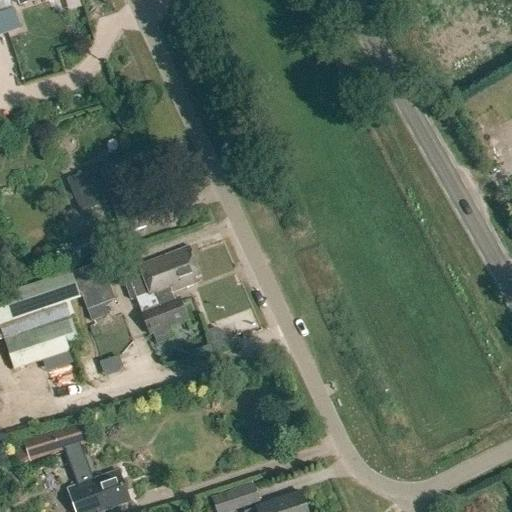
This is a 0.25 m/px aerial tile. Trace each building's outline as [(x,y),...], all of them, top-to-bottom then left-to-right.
[(87,42),(65,50),(70,64),(92,55),(87,42)] [(67,182),(80,214),(109,202),(124,238),(146,229),(126,182),(153,171),(145,152),(139,154),(139,152),(67,182)] [(74,242),(81,260),(111,249),(104,230),(74,242)] [(193,281),(199,279),(189,249),(161,259),(140,267),(149,294),(136,299),(141,313),(149,336),(186,322),(178,300),(174,301),(172,294),(195,286),(193,281)] [(73,273),(0,298),(0,330),(14,374),(70,355),(67,346),(78,342),(71,317),(86,312),(90,323),(119,312),(100,263),(73,273)] [(217,335),(212,337),(217,354),(236,347),(234,342),(221,346),(217,335)] [(97,441),(91,421),(33,439),(39,459),(97,441)] [(66,490),(74,511),(103,511),(120,506),(119,501),(127,498),(117,472),(66,490)] [(211,500),(214,511),(233,511),(258,504),(253,486),(211,500)] [(306,511),(300,493),(255,508),(256,510),(251,511),(306,511)]
